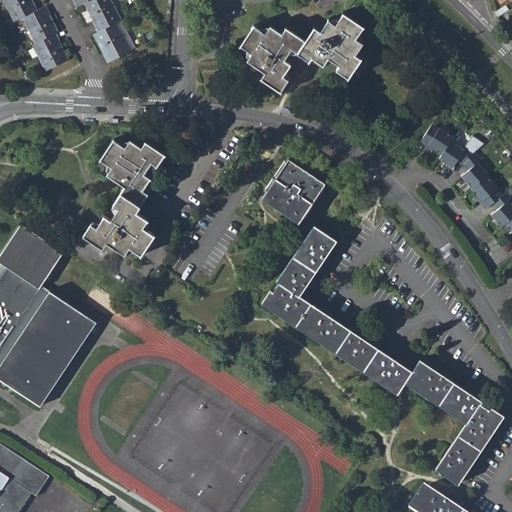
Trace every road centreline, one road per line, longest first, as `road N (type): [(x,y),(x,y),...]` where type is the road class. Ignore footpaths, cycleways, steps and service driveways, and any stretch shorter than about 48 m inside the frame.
road 1 (residential): [(511,354),(435,235),(359,160),(286,122),(159,102)]
road 2 (tertiary): [(401,0),(511,114)]
road 3 (unknown): [(403,200),(422,171),(434,173),(498,246)]
